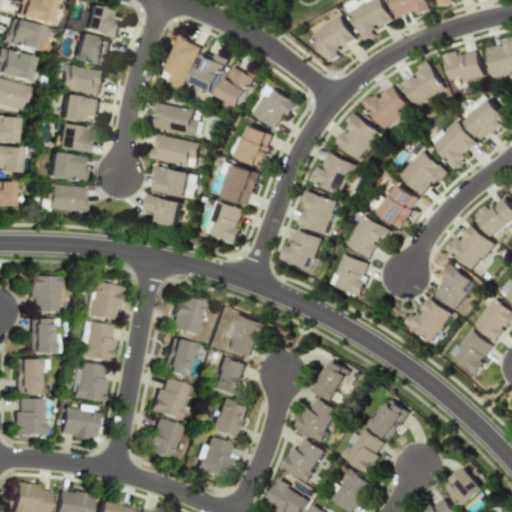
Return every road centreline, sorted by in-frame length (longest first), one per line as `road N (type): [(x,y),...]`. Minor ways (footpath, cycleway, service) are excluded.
road 1 (tertiary): [(0,243),(121,250),(285,297),(399,360),(511,461)]
road 2 (residential): [(511,15),(420,41),(335,101),(298,157),(251,283)]
road 3 (residential): [(0,458),(115,471),(223,511)]
road 4 (residential): [(115,471),(156,257)]
road 5 (residential): [(335,101),(267,46),(167,0)]
road 6 (residential): [(120,173),(131,100),(164,0)]
road 7 (residential): [(511,157),(449,210),(406,276)]
road 8 (residential): [(236,511),(273,430),(283,374)]
